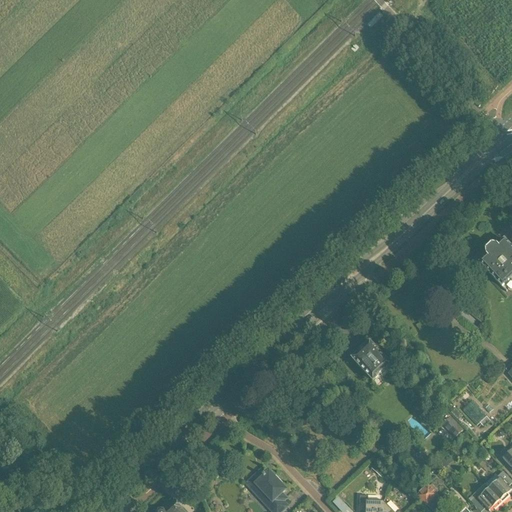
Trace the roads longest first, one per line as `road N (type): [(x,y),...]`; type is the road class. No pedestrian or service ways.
road 1 (secondary): [(118,493),(386,246)]
road 2 (track): [(378,0),(480,118)]
road 3 (secondary): [(496,136),(386,246)]
road 4 (secondary): [(386,246),(504,145)]
road 5 (residential): [(329,511),(292,470),(227,420)]
road 6 (residential): [(131,509),(227,420)]
